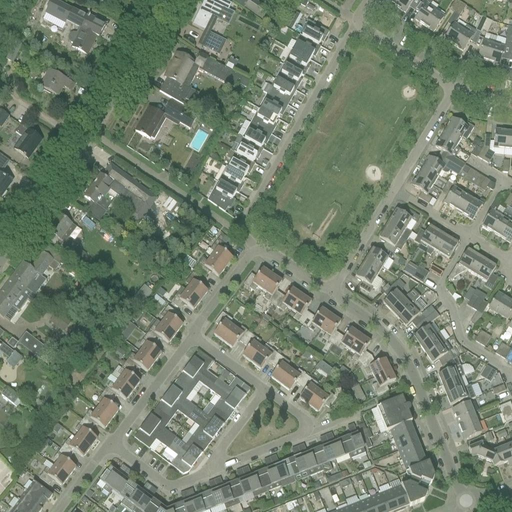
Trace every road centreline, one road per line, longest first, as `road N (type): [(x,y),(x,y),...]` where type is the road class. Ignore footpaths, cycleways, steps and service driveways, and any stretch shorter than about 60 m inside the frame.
road 1 (residential): [(326,293),(390,340),(407,364),(464,500)]
road 2 (unclassified): [(234,237),(357,23)]
road 3 (residential): [(0,263),(90,130)]
road 4 (residential): [(90,130),(158,0)]
road 5 (residential): [(110,443),(193,331)]
road 6 (residential): [(507,261),(391,190)]
road 7 (residential): [(391,190),(457,84)]
road 8 (residential): [(326,293),(391,190)]
